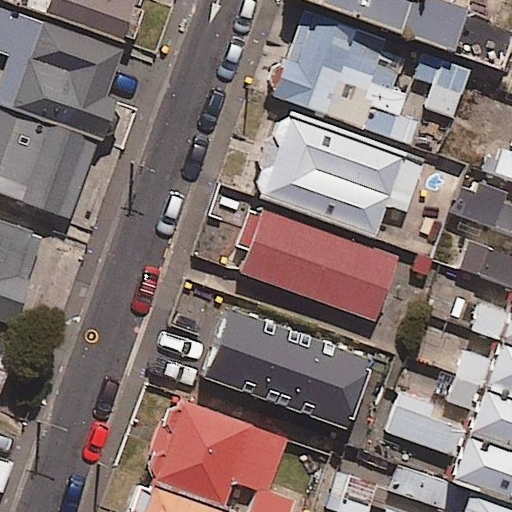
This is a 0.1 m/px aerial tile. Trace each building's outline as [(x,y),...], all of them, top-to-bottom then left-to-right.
[(0,0),(124,41),(137,0),(0,0)] [(300,0),(495,68),(509,28),(429,0),(300,0)] [(0,103),(93,138),(107,100),(99,97),(116,52),(0,8),(0,103)] [(265,92),(405,142),(412,123),(400,118),(408,97),(386,89),(400,51),(293,13),(265,92)] [(422,56),(414,81),(433,87),(425,111),(452,120),(468,71),(422,56)] [(93,138),(0,103),(0,193),(63,217),(93,138)] [(418,163),(285,116),(256,196),(369,237),(381,204),(401,211),(418,163)] [(511,147),(489,140),(476,178),(511,189),(511,147)] [(511,238),(511,201),(479,190),(467,224),(511,238)] [(392,257),(250,207),(228,269),(370,319),(392,257)] [(41,238),(0,221),(0,317),(9,321),(41,238)] [(453,275),(511,294),(511,253),(466,238),(453,275)] [(344,343),(192,289),(164,368),(247,398),(251,387),(304,406),(313,383),(328,389),(344,343)] [(497,347),(511,351),(511,303),(510,309),(486,301),(473,339),(497,347)] [(0,378),(12,343),(0,338),(0,378)] [(438,399),(468,409),(486,357),(456,346),(438,399)] [(511,399),(511,351),(497,347),(483,389),(511,399)] [(511,446),(511,399),(483,389),(468,432),(511,446)] [(511,446),(468,432),(435,420),(439,407),(402,395),(388,435),(459,459),(450,487),(511,507),(511,446)] [(258,493),(278,438),(177,402),(149,479),(224,506),(232,484),(258,493)] [(0,489),(2,491),(14,458),(0,453),(0,489)] [(511,511),(511,510),(394,470),(385,495),(435,511),(511,511)] [(364,511),(373,483),(341,474),(329,511),(331,511),(364,511)] [(222,511),(224,506),(149,479),(137,511),(222,511)] [(252,493),(245,511),(298,511),(299,511),(252,493)]
